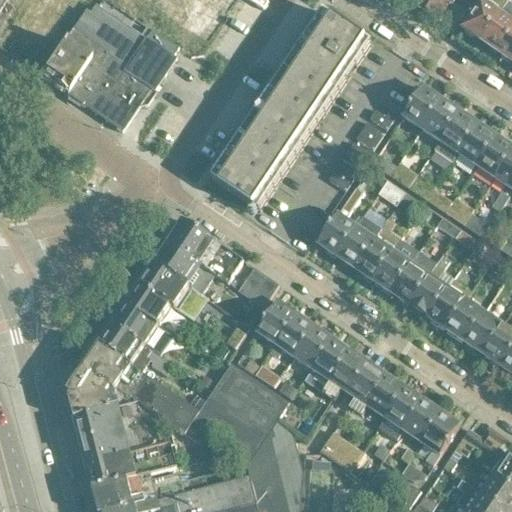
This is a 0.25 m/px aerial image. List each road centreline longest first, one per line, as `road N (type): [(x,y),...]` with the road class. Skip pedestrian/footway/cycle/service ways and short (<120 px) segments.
road 1 (residential): [(152,179),(511,420)]
road 2 (secondary): [(60,511),(0,293)]
road 3 (residential): [(152,179),(276,0)]
road 4 (residential): [(511,105),(356,0)]
road 5 (residential): [(0,282),(107,230),(148,184)]
road 6 (unclassified): [(148,184),(0,85)]
